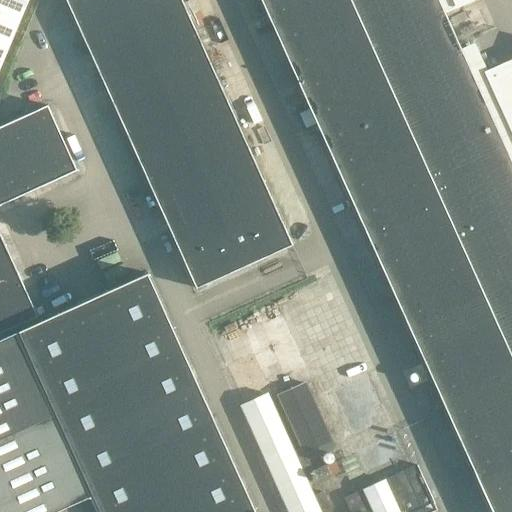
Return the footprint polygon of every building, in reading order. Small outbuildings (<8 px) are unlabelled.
[(0,0),(0,65),(27,0),(0,0)] [(290,247),(179,0),(63,0),(194,290),(290,247)] [(260,0),(368,238),(478,480),(511,464),(511,89),(487,102),(441,3),(447,0),(260,0)] [(475,0),(462,0),(445,9),(456,30),(483,16),(475,0)] [(11,43),(5,62),(14,65),(20,45),(11,43)] [(69,77),(87,69),(83,60),(65,68),(69,77)] [(0,127),(0,334),(38,317),(0,234),(0,205),(77,171),(48,106),(0,127)] [(150,198),(127,207),(132,218),(154,208),(150,198)] [(259,511),(154,273),(23,331),(103,511),(259,511)] [(306,304),(328,295),(320,277),(298,286),(306,304)] [(96,511),(15,331),(0,337),(0,511),(96,511)] [(222,355),(237,387),(259,377),(244,345),(222,355)] [(360,361),(336,371),(341,382),(364,373),(360,361)] [(325,373),(279,394),(303,446),(294,450),(297,455),(305,452),(308,457),(314,469),(312,470),(317,480),(340,469),(335,459),(340,457),(332,439),(351,430),(325,373)] [(352,396),(371,392),(369,382),(350,387),(352,396)] [(331,511),(322,491),(313,495),(266,392),(240,404),(288,511),(427,511),(436,508),(416,464),(344,497),(350,511),(331,511)]
